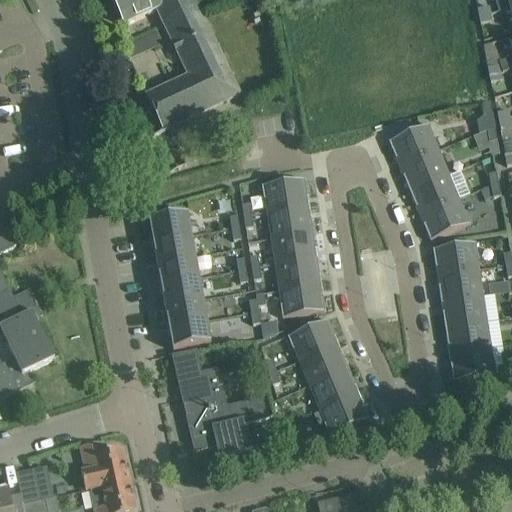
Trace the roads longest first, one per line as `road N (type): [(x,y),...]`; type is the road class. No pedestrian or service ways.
road 1 (residential): [(402,387),(414,361),(401,251),(366,176),(338,182),(356,312),(376,363)]
road 2 (residential): [(135,407),(56,9)]
road 3 (residential): [(164,511),(429,445)]
road 4 (residential): [(0,447),(135,407)]
